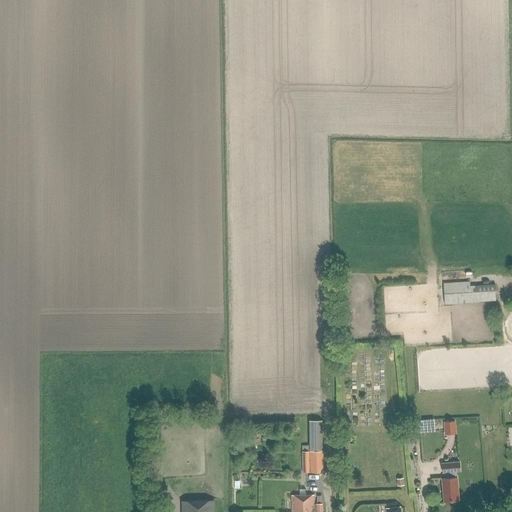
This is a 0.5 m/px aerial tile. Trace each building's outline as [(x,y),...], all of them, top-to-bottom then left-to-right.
[(469,281),(445,283),(446,305),(478,303),(478,301),(495,300),(494,285),(469,286),(469,281)] [(310,451),(323,451),(322,421),(309,421),(310,451)] [(419,434),(418,421),(411,422),(412,435),(415,435),(419,434)] [(456,421),(445,422),(446,436),(457,435),(456,421)] [(325,472),(324,451),(302,452),(303,473),(325,472)] [(456,471),(461,470),(460,461),(442,463),(443,472),(446,472),(446,478),(442,478),(444,502),(459,501),(457,476),(456,477),(456,471)] [(322,511),(322,504),(314,504),(314,495),(287,496),(287,511),(322,511)] [(182,501),(182,511),(215,511),(215,500),(182,501)]
